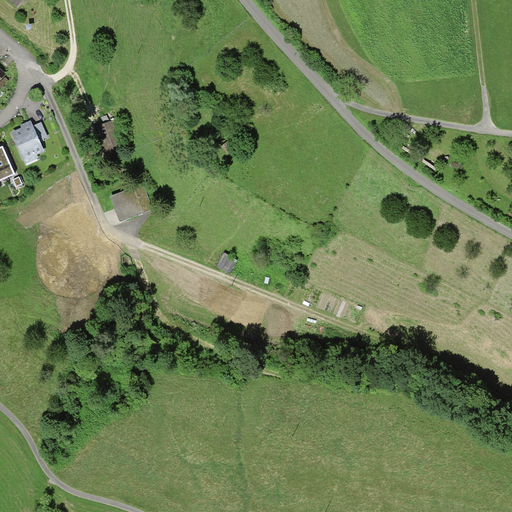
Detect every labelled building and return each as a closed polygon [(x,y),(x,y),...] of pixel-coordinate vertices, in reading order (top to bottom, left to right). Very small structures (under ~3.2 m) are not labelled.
[(101,117),(103,124),(109,121),(107,115),(101,117)] [(21,127),(11,132),(25,163),(39,157),(37,154),(45,151),(40,140),(33,125),(31,120),(20,125),(21,127)] [(103,124),(96,126),(107,155),(122,150),(111,121),(109,121),(103,124)] [(33,125),(40,140),(48,137),(41,122),(33,125)] [(233,149),(227,141),(221,147),(227,154),(233,149)] [(0,180),(15,174),(3,146),(0,146),(0,180)] [(19,176),(12,179),(16,187),(23,184),(22,183),(20,177),(19,176)] [(143,184),(110,196),(120,221),(152,209),(143,184)] [(238,260),(223,253),(217,266),(231,274),(238,260)]
